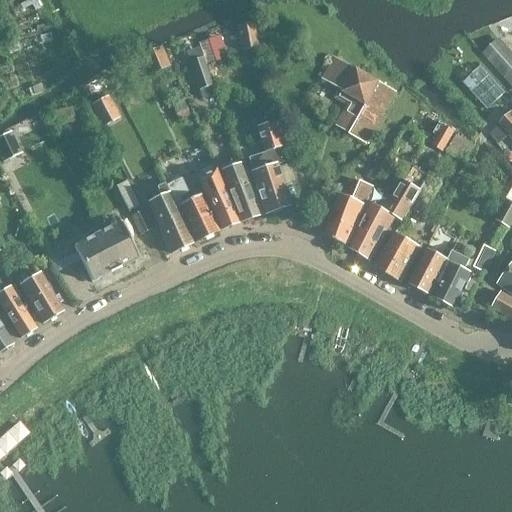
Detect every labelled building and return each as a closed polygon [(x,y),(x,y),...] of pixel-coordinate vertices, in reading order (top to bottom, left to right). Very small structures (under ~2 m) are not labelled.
[(37,2),(35,0),(19,0),(17,1),(22,10),(37,2)] [(257,47),(252,24),(233,28),(238,51),(257,47)] [(511,53),(499,39),(481,55),(511,89),(511,53)] [(169,66),(161,48),(142,56),(150,75),(169,66)] [(211,86),(202,58),(189,63),(199,91),(211,86)] [(366,145),(395,93),(333,58),(321,80),(339,90),(334,99),(347,106),(335,127),(349,134),(349,136),(366,145)] [(137,73),(132,62),(117,69),(123,80),(137,73)] [(506,93),(481,66),(462,84),(486,109),(488,107),(490,108),(499,100),(502,103),(508,97),(505,94),(506,93)] [(43,92),(41,87),(40,84),(28,89),(31,97),(43,92)] [(118,119),(107,98),(91,106),(103,127),(118,119)] [(73,117),(71,107),(55,112),(58,121),(73,117)] [(511,113),(499,124),(511,138),(511,113)] [(289,206),(275,166),(283,163),(278,149),(280,149),(271,123),(255,128),(263,153),(247,159),(251,173),(250,173),(264,215),(289,206)] [(21,154),(10,133),(0,138),(0,156),(3,163),(21,154)] [(465,160),(474,146),(456,135),(448,149),(465,160)] [(258,216),(239,165),(238,166),(236,161),(220,167),(222,171),(221,172),(241,222),(258,216)] [(237,223),(215,170),(201,177),(197,179),(221,230),(237,223)] [(218,232),(201,196),(183,204),(179,197),(188,193),(180,179),(166,186),(193,244),(218,232)] [(140,207),(127,181),(115,187),(129,213),(140,207)] [(367,201),(371,190),(372,188),(360,182),(352,201),(341,196),(325,234),(324,236),(348,248),(367,201)] [(402,222),(420,191),(418,190),(404,182),(391,203),(390,205),(386,212),(395,218),(402,222)] [(192,244),(168,193),(164,184),(156,188),(160,197),(147,203),(171,254),(192,244)] [(395,218),(386,212),(376,206),(382,196),(371,190),(367,201),(370,203),(348,248),(370,262),(395,218)] [(325,209),(331,197),(323,193),(318,206),(325,209)] [(508,229),(511,222),(511,203),(507,201),(496,222),(508,229)] [(151,230),(141,211),(130,217),(141,235),(146,233),(151,230)] [(138,259),(119,223),(97,234),(107,252),(100,256),(109,274),(138,259)] [(406,275),(422,250),(395,233),(375,265),(374,268),(400,284),(402,281),(406,275)] [(109,274),(100,256),(107,252),(97,234),(73,247),(76,253),(80,261),(91,283),(109,274)] [(485,273),(495,252),(496,251),(483,245),(472,266),(480,270),(485,273)] [(428,295),(447,260),(428,250),(413,278),(410,286),(428,295)] [(470,260),(452,252),(448,261),(447,260),(428,295),(433,299),(454,310),(472,274),(465,270),(470,260)] [(80,261),(76,253),(57,263),(55,260),(52,261),(58,272),(80,261)] [(511,261),(495,282),(511,295),(511,261)] [(13,275),(19,286),(38,274),(32,264),(13,275)] [(62,312),(39,274),(38,274),(19,286),(43,324),(62,312)] [(35,330),(15,297),(19,295),(7,275),(0,278),(0,307),(20,339),(35,330)] [(511,300),(499,293),(491,309),(511,320),(511,300)] [(0,352),(12,344),(0,326),(0,352)]
